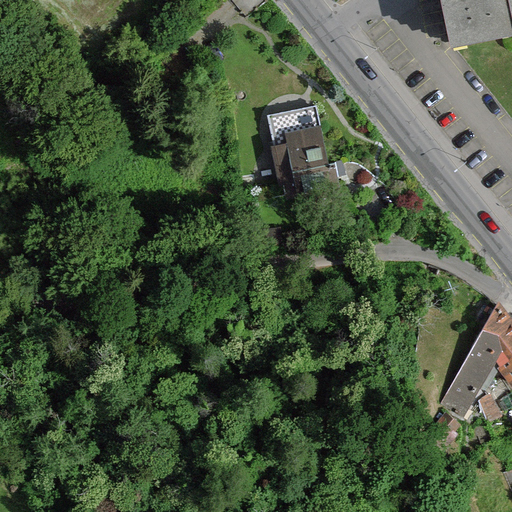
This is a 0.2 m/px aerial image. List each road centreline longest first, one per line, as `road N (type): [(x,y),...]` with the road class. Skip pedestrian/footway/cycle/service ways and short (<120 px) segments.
road 1 (residential): [(0,326),(202,280),(390,250),(442,258),(493,288),(511,283)]
road 2 (tertiary): [(511,253),(307,0)]
